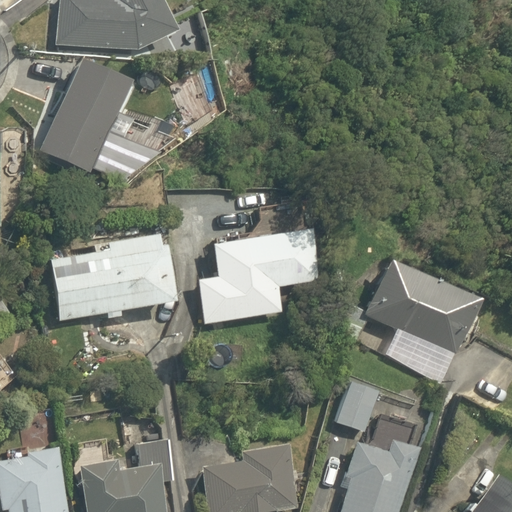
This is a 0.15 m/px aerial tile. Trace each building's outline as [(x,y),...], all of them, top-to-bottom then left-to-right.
[(57,0),(54,47),(135,52),(176,32),(159,0),(57,0)] [(129,83),(79,62),(40,152),(90,174),(129,83)] [(215,279),(196,281),(202,326),(280,314),(277,289),(318,282),(310,231),(210,247),(215,279)] [(92,255),(49,262),(58,323),(104,315),(105,319),(119,317),(118,313),(173,304),(163,248),(159,248),(158,238),(91,248),(92,255)] [(394,330),(382,358),(439,383),(477,299),(385,258),(361,311),(360,315),(366,318),(394,330)] [(330,329),(355,340),(366,318),(360,315),(361,311),(342,303),(330,329)] [(335,424),(363,434),(378,393),(349,383),(335,424)] [(341,487),(345,489),(338,511),(397,511),(417,450),(390,441),(386,453),(354,443),(341,487)] [(171,483),(164,442),(135,447),(142,488),(171,483)] [(240,462),(200,469),(204,511),(281,511),(296,510),(286,446),(239,454),(240,462)] [(66,511),(56,450),(25,455),(25,458),(0,462),(0,511),(4,511),(6,511),(66,511)] [(163,511),(156,466),(116,473),(114,462),(78,468),(85,511),(163,511)] [(511,511),(511,491),(483,473),(457,511),(511,511)]
